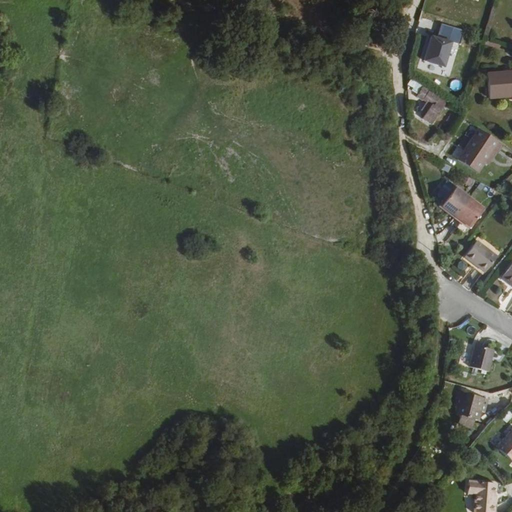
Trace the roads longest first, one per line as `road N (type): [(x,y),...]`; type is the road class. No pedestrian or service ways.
road 1 (track): [(458,293),(433,261),(405,151),(397,54),(416,0)]
road 2 (track): [(458,293),(424,414),(364,511)]
road 3 (track): [(227,0),(397,54)]
